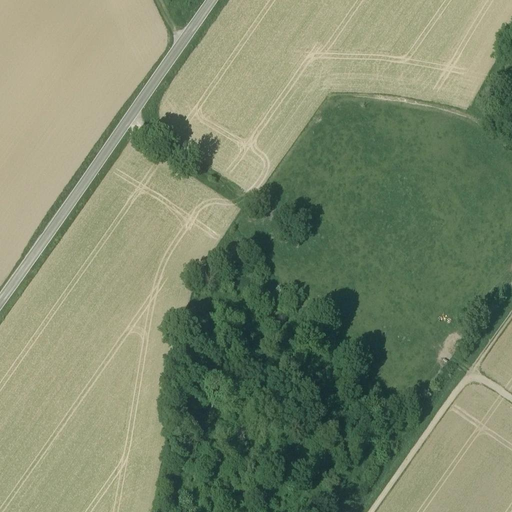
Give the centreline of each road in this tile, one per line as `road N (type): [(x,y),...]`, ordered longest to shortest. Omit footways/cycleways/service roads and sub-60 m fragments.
road 1 (secondary): [(212,0),(0,301)]
road 2 (track): [(511,401),(470,373),(376,511)]
